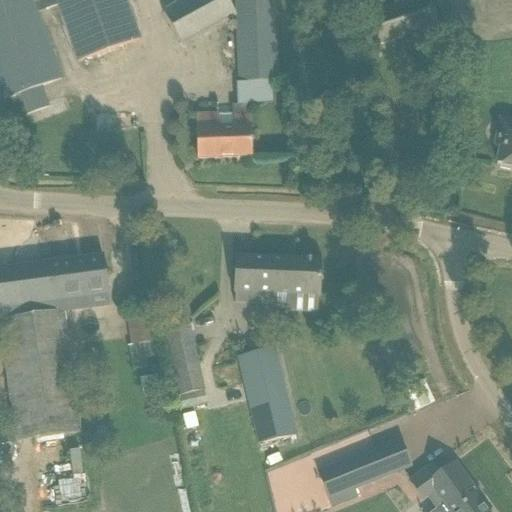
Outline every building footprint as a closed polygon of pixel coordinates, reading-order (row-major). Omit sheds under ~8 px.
[(61,80),(32,0),(0,0),(0,99),(1,102),(19,95),(26,116),(48,108),(41,87),(61,80)] [(55,0),(58,7),(59,11),(78,62),(139,41),(124,0),(55,0)] [(161,12),(179,45),(234,15),(226,0),(169,0),(173,5),(161,12)] [(276,82),(272,0),(234,0),(238,84),(271,82),(276,82)] [(346,0),(350,10),(370,2),(369,0),(346,0)] [(392,0),(395,8),(370,16),(380,45),(437,25),(428,0),(392,0)] [(251,158),(251,138),(250,106),(237,107),(232,107),(232,115),(230,115),(231,128),(217,128),(217,115),(195,116),(196,160),(251,158)] [(511,121),(500,119),(494,147),(500,148),(496,165),(500,166),(499,169),(510,171),(510,168),(511,168),(511,121)] [(0,321),(63,313),(109,307),(102,256),(0,270),(0,321)] [(234,304),(250,304),(289,306),(289,296),(319,297),(320,261),(234,257),(233,294),(234,294),(234,304)] [(185,298),(166,303),(171,325),(187,321),(190,321),(185,298)] [(125,316),(130,347),(155,343),(150,312),(125,316)] [(63,313),(0,321),(0,329),(14,426),(0,428),(3,446),(81,434),(63,313)] [(164,327),(180,397),(203,392),(187,321),(171,325),(164,327)] [(237,358),(258,446),(295,437),(275,349),(237,358)] [(112,374),(116,416),(135,414),(130,372),(112,374)] [(377,450),(317,473),(330,507),(355,497),(352,489),(387,476),(377,450)] [(432,467),(409,484),(421,500),(433,491),(444,506),(435,511),(484,511),(475,499),(478,497),(454,464),(438,476),(432,467)]
